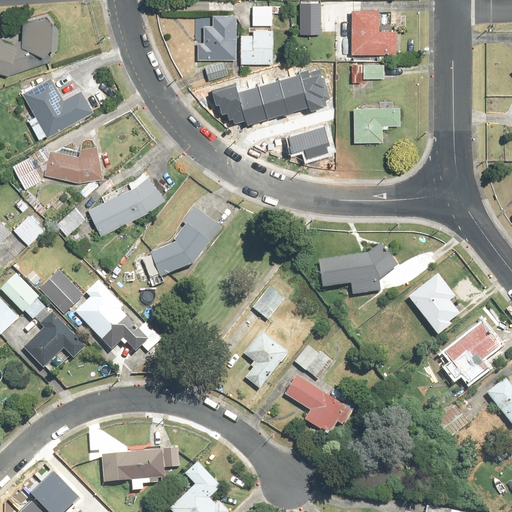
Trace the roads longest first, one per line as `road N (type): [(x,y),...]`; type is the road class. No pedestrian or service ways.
road 1 (residential): [(125,0),(159,98),(191,137),(252,175),(323,197),(459,189)]
road 2 (residential): [(0,466),(66,414),(139,399),(182,403),(217,418),(294,491)]
road 3 (residential): [(459,189),(452,0)]
